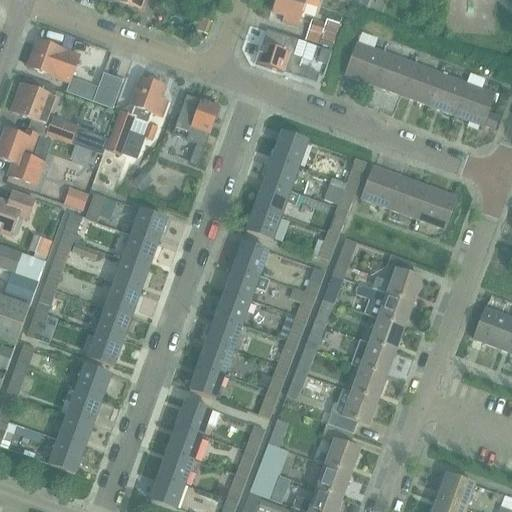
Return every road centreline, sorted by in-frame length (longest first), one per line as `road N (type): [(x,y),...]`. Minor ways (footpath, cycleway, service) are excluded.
road 1 (residential): [(101,511),(255,87)]
road 2 (residential): [(382,511),(502,178)]
road 3 (residential): [(502,178),(255,87)]
road 4 (residential): [(214,72),(20,0)]
